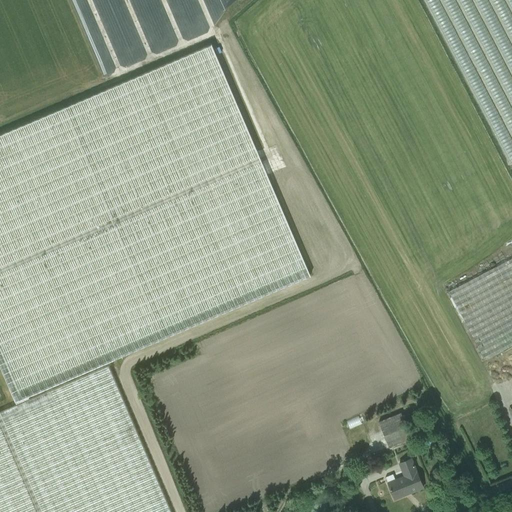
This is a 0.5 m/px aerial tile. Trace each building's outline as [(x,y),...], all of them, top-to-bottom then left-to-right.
[(422,81),(360,108),(373,138),(393,129),(392,128),(414,118),(416,122),(431,116),(428,108),(432,106),(426,93),(422,94),(420,89),(425,87),(422,81)] [(406,163),(481,130),(471,106),(464,109),(471,124),(402,154),(406,163)] [(480,140),(483,147),(489,143),(486,137),(480,140)] [(436,164),(438,170),(448,166),(446,160),(436,164)] [(511,183),(495,189),(498,197),(511,192),(511,183)] [(441,264),(444,270),(501,241),(497,233),(502,230),(497,221),(467,236),(473,248),(441,264)] [(511,259),(453,291),(487,357),(511,344),(511,259)] [(0,408),(0,511),(170,511),(108,366),(1,408),(0,408)] [(404,414),(382,422),(392,448),(414,441),(404,414)] [(362,419),(349,425),(353,432),(365,425),(362,419)] [(399,477),(379,484),(386,502),(421,490),(410,458),(394,464),(399,477)]
